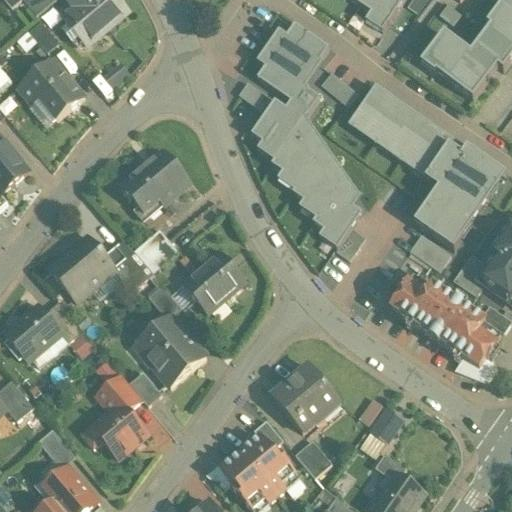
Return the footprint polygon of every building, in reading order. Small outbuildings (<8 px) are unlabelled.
[(23,5),(19,0),(0,0),(12,14),(23,5)] [(61,0),(83,26),(73,34),(88,50),(128,17),(114,0),(61,0)] [(367,27),(382,37),(407,0),(344,0),(373,19),(367,27)] [(511,0),(509,0),(500,13),(511,21),(511,0)] [(504,76),(511,65),(511,21),(500,13),(487,29),(491,33),(471,59),(445,38),(421,69),(435,79),(437,78),(474,106),(498,73),(504,76)] [(60,49),(42,27),(29,38),(47,59),(60,49)] [(266,120),(252,140),(263,148),(258,155),(274,167),(272,170),(283,177),(278,185),(295,196),(293,199),(304,206),(300,213),(316,224),(313,228),(324,236),(319,242),(338,255),(336,257),(350,266),(366,243),(353,234),(363,219),(354,213),(361,203),(306,124),(320,104),(309,96),(309,94),(307,92),(323,67),(321,66),(329,54),(295,30),(287,41),(279,36),(258,67),(266,73),(258,84),(290,108),(286,114),(248,88),(239,100),(266,120)] [(85,103),(53,65),(19,93),(34,111),(40,105),(58,126),(85,103)] [(332,78),(321,90),(348,112),(359,99),(332,78)] [(457,258),(505,181),(377,91),(348,131),(439,195),(415,229),(457,258)] [(0,141),(0,201),(1,202),(30,177),(0,141)] [(192,188),(165,156),(122,192),(145,220),(165,203),(169,208),(192,188)] [(511,231),(491,260),(494,263),(488,272),(472,261),(454,287),(477,303),(485,291),(511,309),(511,231)] [(161,235),(135,257),(144,268),(170,246),(161,235)] [(90,243),(50,276),(77,307),(115,275),(116,274),(105,262),(90,243)] [(135,257),(125,245),(105,262),(116,274),(115,275),(133,297),(154,279),(144,268),(135,257)] [(179,257),(170,246),(144,268),(154,279),(179,257)] [(222,259),(184,291),(208,319),(246,287),(222,259)] [(432,295),(415,283),(393,315),(431,341),(429,344),(440,352),(442,349),(464,364),(480,375),(487,365),(488,365),(489,363),(488,363),(502,343),(485,331),(487,328),(481,325),(466,314),(455,306),(455,307),(434,292),(432,295)] [(163,290),(149,303),(167,324),(171,321),(172,322),(182,313),(163,290)] [(85,336),(60,307),(46,318),(63,338),(62,340),(70,348),(85,336)] [(40,310),(5,340),(28,368),(62,340),(63,338),(46,318),(40,310)] [(511,328),(511,326),(490,312),(481,325),(487,328),(485,331),(502,343),(511,328)] [(167,324),(136,351),(171,393),(207,363),(172,322),(171,321),(167,324)] [(480,375),(464,364),(457,375),(484,386),(495,370),(487,365),(480,375)] [(340,407),(311,372),(274,403),(303,438),(340,407)] [(163,400),(144,378),(130,389),(143,405),(149,412),(163,400)] [(130,389),(123,381),(100,401),(116,420),(124,413),(128,418),(143,405),(130,389)] [(35,413),(12,386),(0,396),(23,423),(35,413)] [(384,411),(374,404),(360,424),(369,430),(384,411)] [(116,420),(99,434),(94,428),(82,439),(94,454),(104,446),(119,465),(148,441),(128,418),(124,413),(116,420)] [(388,414),(372,437),(388,448),(404,425),(388,414)] [(284,446),(267,426),(255,436),(260,442),(261,442),(272,455),(274,453),(275,454),(284,446)] [(76,462),(53,435),(39,447),(63,476),(68,472),(67,470),(76,462)] [(272,455),(261,442),(260,442),(243,456),(246,460),(243,463),(239,459),(221,474),(233,488),(230,490),(249,511),(257,511),(266,505),(270,509),(287,495),(283,491),(296,480),(275,454),(274,453),(272,455)] [(333,469),(313,446),(296,460),(316,484),(333,469)] [(406,476),(385,462),(377,474),(393,485),(397,479),(402,482),(406,476)] [(221,474),(219,471),(207,481),(221,497),(230,490),(233,488),(221,474)] [(96,511),(100,509),(69,472),(68,472),(63,476),(44,492),(55,506),(60,511),(96,511)] [(402,482),(397,479),(393,485),(374,511),(414,511),(424,498),(402,482)] [(347,511),(337,503),(330,511),(347,511)]
